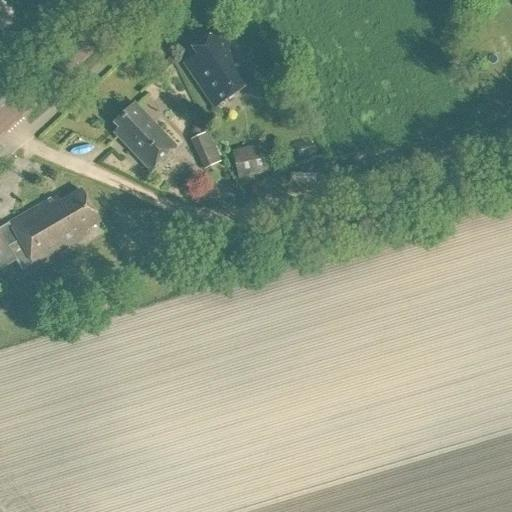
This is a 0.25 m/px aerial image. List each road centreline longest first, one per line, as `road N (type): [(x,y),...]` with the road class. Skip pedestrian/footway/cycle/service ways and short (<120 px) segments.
road 1 (track): [(15,144),(190,214),(297,195),(511,133)]
road 2 (tertiary): [(0,122),(132,0)]
